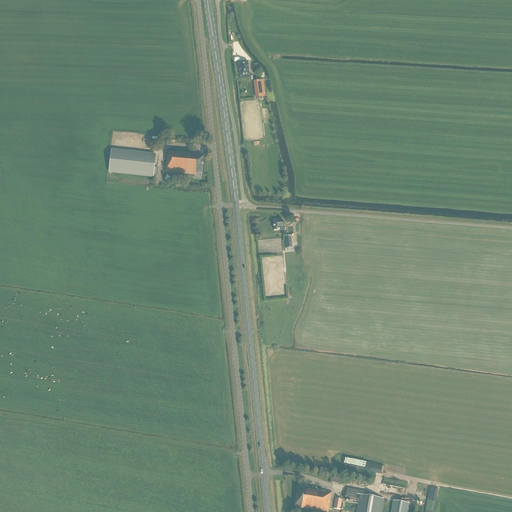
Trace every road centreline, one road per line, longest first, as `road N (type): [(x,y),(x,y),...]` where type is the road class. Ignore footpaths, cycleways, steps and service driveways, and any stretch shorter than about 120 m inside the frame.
road 1 (primary): [(267,511),(235,204)]
road 2 (unclassified): [(251,511),(219,206)]
road 3 (unclassified): [(219,206),(198,0)]
road 4 (primary): [(235,204),(207,0)]
road 5 (unclassified): [(216,0),(244,204)]
